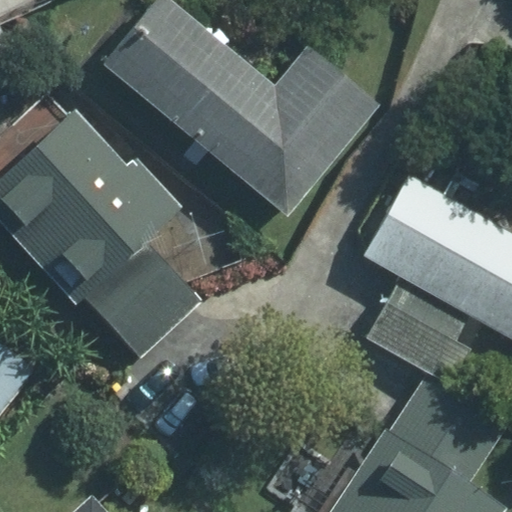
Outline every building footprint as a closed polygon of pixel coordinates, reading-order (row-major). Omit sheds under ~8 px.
[(162,0),(156,0),(93,75),(274,226),(367,115),(295,54),(267,87),(162,0)] [(62,115),(0,170),(0,231),(72,310),(82,301),(133,358),(201,297),(147,238),(175,213),(134,168),(121,180),(62,115)] [(511,240),(399,177),(352,261),(388,281),(462,323),(511,350),(511,240)] [(448,347),(462,323),(388,281),(354,340),(421,378),(440,389),(460,354),(448,347)] [(421,378),(331,511),(492,511),(459,490),(500,429),(440,389),(421,378)] [(97,511),(86,498),(70,511),(97,511)]
